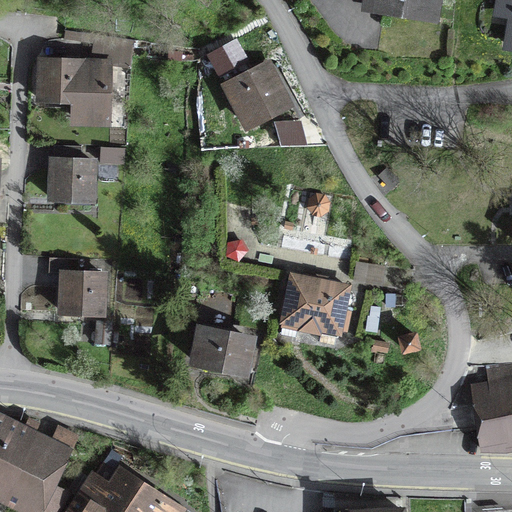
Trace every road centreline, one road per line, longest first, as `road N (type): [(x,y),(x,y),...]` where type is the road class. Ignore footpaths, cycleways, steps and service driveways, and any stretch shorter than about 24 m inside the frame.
road 1 (residential): [(290,467),(306,439),(383,436),(426,421),(456,382),(462,341),(444,290),(353,177),(271,0)]
road 2 (residential): [(13,391),(7,88),(18,42),(44,21),(0,11)]
road 3 (primary): [(290,467),(107,410),(13,391)]
road 4 (primary): [(511,476),(290,467)]
